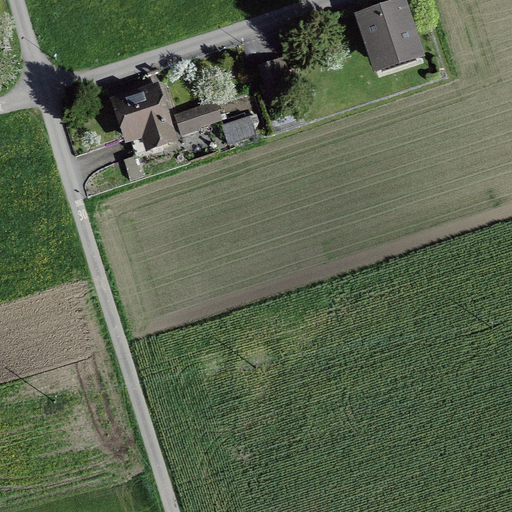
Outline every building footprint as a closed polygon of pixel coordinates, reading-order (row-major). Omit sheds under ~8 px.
[(405,0),(401,0),(354,16),(374,76),(425,59),(405,0)] [(284,57),(257,66),(268,98),(295,89),(284,57)] [(158,84),(110,99),(125,146),(131,144),(135,156),(123,160),(130,181),(146,176),(140,158),(178,145),(158,84)] [(216,101),(174,115),(181,136),(223,122),(216,101)] [(228,147),(257,137),(250,117),(221,126),(228,147)]
